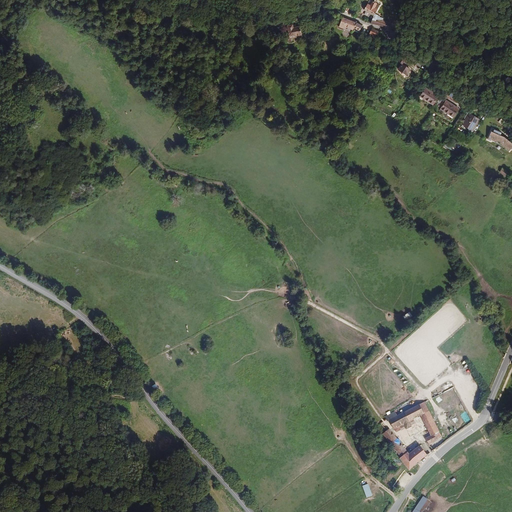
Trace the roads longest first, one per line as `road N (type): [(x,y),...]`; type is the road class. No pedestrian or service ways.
road 1 (tertiary): [(249,511),(93,326),(0,265)]
road 2 (track): [(383,345),(423,391),(452,378),(480,421)]
road 3 (unclassified): [(419,62),(369,23),(324,10),(297,16)]
road 4 (tertiary): [(480,421),(416,477),(393,511)]
